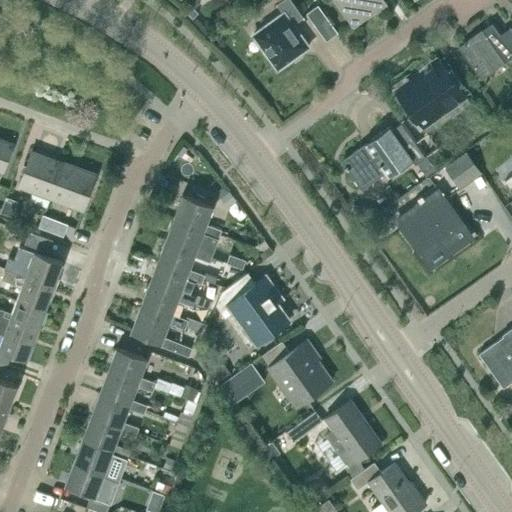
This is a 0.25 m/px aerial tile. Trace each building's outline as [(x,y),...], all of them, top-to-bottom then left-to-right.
[(283,13),(253,35),(278,69),(309,46),(293,24),(303,17),(291,0),(282,0),(277,4),(283,13)] [(334,0),(354,27),(376,10),(377,12),(388,4),(384,0),(334,0)] [(315,7),(306,13),(314,23),(322,17),(315,7)] [(492,24),(460,47),(481,77),(511,55),(511,30),(510,28),(500,35),(492,24)] [(401,122),(402,124),(415,142),(425,157),(437,149),(422,128),(465,98),(439,62),(421,75),(419,73),(409,79),(411,82),(396,92),(412,114),(401,122)] [(414,143),(415,142),(402,124),(393,131),(390,128),(342,162),(362,189),(391,169),(394,172),(411,160),(415,165),(425,158),(414,143)] [(0,170),(3,172),(13,145),(0,140),(0,170)] [(47,206),(63,164),(32,152),(20,186),(33,190),(29,199),(47,206)] [(467,152),(445,168),(460,188),(482,172),(467,152)] [(96,176),(63,164),(51,197),(83,209),(96,176)] [(221,188),(217,192),(228,206),(237,200),(230,190),(228,192),(224,187),(222,189),(221,188)] [(439,191),(398,219),(424,256),(441,244),(446,250),(461,240),(457,233),(465,227),(439,191)] [(6,196),(0,212),(0,216),(11,220),(12,216),(18,200),(6,196)] [(183,196),(174,219),(204,230),(203,234),(218,240),(221,231),(206,225),(213,207),(183,196)] [(43,214),(39,226),(63,235),(68,224),(43,214)] [(218,240),(203,234),(204,230),(174,219),(166,241),(196,253),(194,257),(209,262),(212,253),(218,240)] [(48,252),(53,241),(29,232),(24,243),(48,252)] [(265,239),(255,246),(263,250),(269,246),(265,239)] [(189,270),(194,257),(196,253),(166,241),(157,263),(187,275),(186,279),(201,285),(203,278),(215,283),(218,277),(203,271),(202,275),(189,270)] [(270,246),(260,253),(264,259),(273,252),(270,246)] [(6,269),(54,287),(63,263),(35,253),(28,271),(22,268),(23,264),(9,259),(6,269)] [(230,253),(227,262),(243,268),(246,260),(230,253)] [(179,297),(178,301),(193,307),(195,302),(196,298),(181,292),(186,279),(187,275),(157,263),(149,286),(179,297)] [(17,300),(45,311),(54,287),(6,269),(2,280),(16,285),(17,282),(23,284),(17,300)] [(255,327),(264,339),(288,321),(286,318),(287,315),(281,306),(277,306),(270,296),(276,292),(265,277),(255,284),(247,273),(222,292),(216,304),(225,316),(233,310),(244,325),(255,327)] [(172,315),(178,301),(179,297),(149,286),(140,308),(171,319),(169,324),(184,330),(186,325),(201,330),(203,324),(188,318),(187,321),(172,315)] [(202,295),(199,303),(210,307),(213,299),(202,295)] [(0,320),(36,334),(45,311),(17,300),(10,319),(3,317),(5,312),(0,310),(0,320)] [(171,319),(140,308),(132,331),(161,342),(159,346),(189,357),(192,349),(164,338),(169,324),(171,319)] [(36,334),(0,320),(0,326),(6,329),(0,345),(0,348),(27,359),(36,334)] [(511,326),(502,334),(503,335),(479,352),(503,386),(511,380),(511,326)] [(282,342),(261,356),(269,367),(267,368),(295,407),(332,381),(313,355),(315,353),(306,341),(289,352),(282,342)] [(138,384),(137,387),(153,393),(155,387),(168,392),(171,382),(158,377),(157,384),(140,378),(147,360),(117,349),(108,372),(138,384)] [(0,351),(0,365),(6,368),(11,356),(0,351)] [(217,384),(232,374),(222,360),(207,371),(217,384)] [(130,406),(129,409),(145,415),(148,406),(132,400),(137,387),(138,384),(108,372),(100,395),(130,406)] [(230,376),(217,385),(231,404),(244,395),(230,376)] [(0,405),(8,409),(17,385),(0,378),(0,405)] [(181,396),(187,398),(187,397),(197,400),(200,391),(198,391),(199,389),(186,384),(185,387),(172,382),(168,391),(181,396)] [(121,429),(120,432),(136,438),(139,429),(123,423),(129,409),(130,406),(100,395),(91,417),(121,429)] [(183,410),(192,413),(197,400),(187,397),(187,398),(183,410)] [(349,401),(324,419),(331,428),(314,440),(336,470),(345,463),(347,465),(345,467),(351,475),(363,466),(358,459),(379,444),(349,401)] [(0,405),(0,431),(8,409),(0,405)] [(315,410),(287,431),(294,441),(322,420),(315,410)] [(177,421),(189,425),(192,415),(181,411),(177,421)] [(115,445),(120,432),(121,429),(91,417),(83,440),(113,451),(112,454),(128,460),(131,451),(115,445)] [(183,442),(189,425),(177,421),(171,438),(183,442)] [(107,468),(112,454),(113,451),(83,440),(74,462),(105,474),(103,476),(119,482),(122,474),(107,468)] [(272,442),(262,449),(269,460),(273,457),(276,454),(277,449),(272,442)] [(167,456),(163,467),(171,470),(175,460),(167,456)] [(98,490),(103,476),(105,474),(74,462),(65,485),(90,495),(87,506),(101,511),(106,511),(114,496),(98,490)] [(373,463),(350,479),(357,490),(368,482),(382,502),(372,509),(373,511),(415,511),(424,507),(394,464),(381,473),(373,463)] [(168,492),(170,485),(158,480),(155,488),(168,492)] [(329,499),(312,510),(313,511),(335,511),(337,511),(329,499)]
